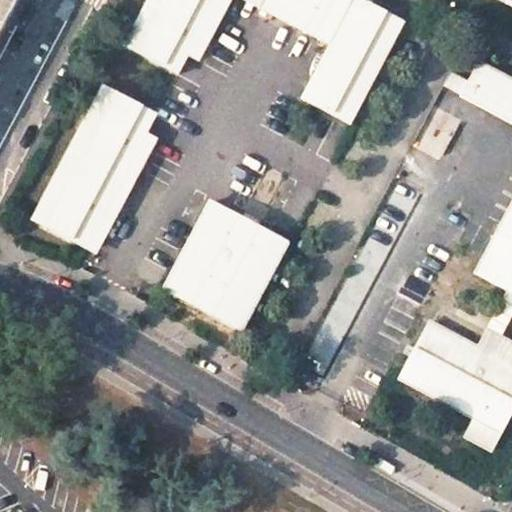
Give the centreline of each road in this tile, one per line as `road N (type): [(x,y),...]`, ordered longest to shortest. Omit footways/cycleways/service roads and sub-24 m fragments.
road 1 (tertiary): [(414,511),(54,299),(0,281)]
road 2 (unknown): [(340,429),(496,145),(492,131),(455,118)]
road 3 (residential): [(0,186),(96,0)]
